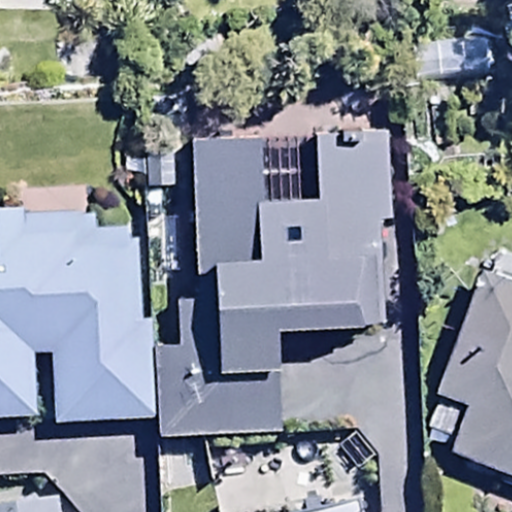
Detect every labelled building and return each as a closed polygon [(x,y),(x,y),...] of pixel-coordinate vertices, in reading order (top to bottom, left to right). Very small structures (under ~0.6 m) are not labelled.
[(485,38),(407,48),(412,84),(489,75),(485,38)] [(385,125),(309,126),(310,185),(261,186),(260,130),(181,131),(183,296),(168,297),(168,335),(154,335),(156,432),(273,431),(272,324),(360,323),(359,224),(386,223),(385,125)] [(26,357),(44,357),(45,424),(140,423),(136,221),(90,221),(90,215),(19,216),(19,203),(0,203),(0,423),(27,423),(26,357)] [(511,273),(480,260),(423,389),(458,404),(441,442),(511,473),(511,273)] [(0,511),(51,511),(49,494),(0,501),(0,511)] [(345,511),(341,494),(270,511),(345,511)]
